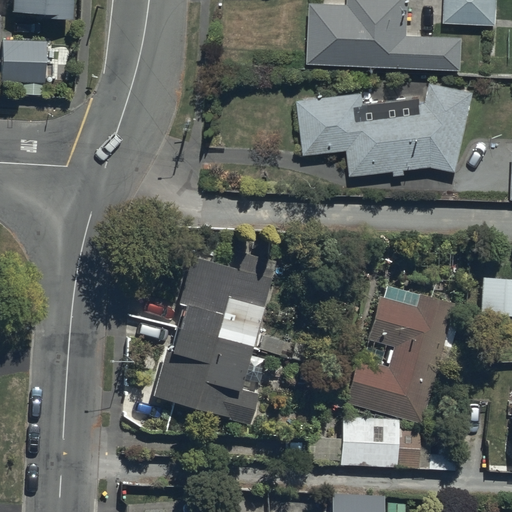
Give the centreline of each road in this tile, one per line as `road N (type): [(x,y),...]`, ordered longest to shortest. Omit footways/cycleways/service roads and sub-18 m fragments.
road 1 (tertiary): [(64,511),(77,272),(105,169)]
road 2 (unclassified): [(147,0),(105,169)]
